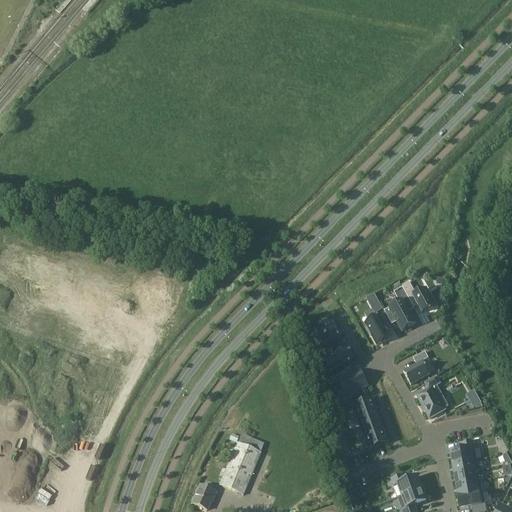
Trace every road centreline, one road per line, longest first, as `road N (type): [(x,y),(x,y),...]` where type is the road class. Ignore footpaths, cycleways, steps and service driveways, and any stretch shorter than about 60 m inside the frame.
road 1 (tertiary): [(511,42),(210,346),(157,423),(122,511)]
road 2 (tertiary): [(140,511),(171,430),(225,355),(511,62)]
